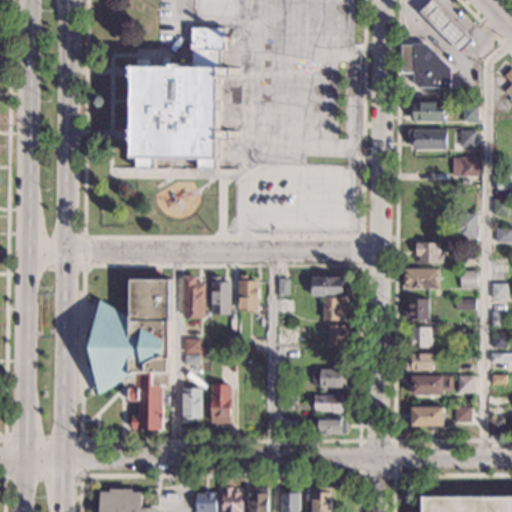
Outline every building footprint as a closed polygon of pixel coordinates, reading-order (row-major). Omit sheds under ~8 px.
[(432,0),(472,41),(459,53),(419,12),(432,0)] [(225,36),(230,36),(232,39),(232,41),(231,43),(225,43),(225,51),(220,51),(220,67),(229,67),(229,78),(220,78),(220,131),(229,131),(229,141),(219,141),(219,159),(217,159),(217,170),(197,170),(197,159),(155,159),(155,169),(135,169),(135,158),(131,158),(131,135),(131,71),(131,66),(171,66),(171,65),(183,65),(183,67),(192,67),(192,50),(191,50),(191,28),(225,28),(225,36)] [(425,44),(450,69),(450,84),(449,84),(449,88),(418,88),(412,81),(412,73),(400,73),(401,45),(412,45),(412,43),(425,44)] [(511,69),(511,100),(503,91),(511,84),(504,76),(511,68),(511,69)] [(445,122),(412,122),(412,111),(406,111),(406,102),(445,102),(445,122)] [(477,122),(462,122),(462,107),(477,106),(477,122)] [(446,150),(413,150),(413,140),(407,140),(407,130),(446,130),(446,150)] [(475,147),(459,147),(459,131),(475,130),(475,147)] [(478,159),(480,159),(480,165),(478,165),(478,177),(452,176),(452,158),(478,158),(478,159)] [(511,188),(496,189),(495,173),(511,173),(511,188)] [(508,216),(493,215),(493,200),(508,200),(508,216)] [(476,213),(460,213),(460,239),(477,238),(476,213)] [(511,242),(496,242),(496,229),(511,229),(511,242)] [(439,256),(443,256),(443,264),(419,264),(419,256),(416,256),(416,243),(439,243),(439,256)] [(476,259),(476,267),(461,268),(461,258),(476,259)] [(439,289),(404,289),(404,270),(439,270),(439,289)] [(477,289),(460,289),(460,271),(477,271),(477,289)] [(196,283),(205,283),(205,318),(183,318),(183,276),(196,276),(196,283)] [(247,281),(258,281),(258,311),(239,311),(239,276),(247,276),(247,281)] [(339,277),(343,277),(343,280),(344,280),(344,289),(347,289),(347,296),(311,296),(311,277),(319,277),(320,276),(339,276),(339,277)] [(221,282),(231,282),(231,315),(211,315),(211,277),(221,277),(221,282)] [(288,297),(277,297),(277,279),(287,279),(289,279),(288,297)] [(171,386),(163,386),(163,397),(169,397),(169,406),(162,406),(162,431),(131,431),(131,416),(139,416),(139,402),(129,402),(129,388),(131,388),(131,377),(98,395),(96,377),(91,348),(97,317),(99,300),(130,319),(130,280),(170,280),(171,386)] [(507,284),(507,299),(491,299),(491,284),(507,284)] [(294,313),(278,313),(279,298),(292,299),(294,299),(294,313)] [(347,311),(342,311),(342,320),(323,320),(323,298),(347,298),(347,311)] [(475,310),(455,310),(455,299),(475,299),(475,310)] [(428,319),(405,319),(405,310),(407,310),(407,300),(428,300),(428,319)] [(506,327),(491,327),(491,312),(506,312),(506,327)] [(349,347),(329,347),(329,326),(349,326),(349,347)] [(430,339),(431,339),(431,347),(411,348),(411,328),(430,328),(430,339)] [(474,338),(459,338),(459,328),(474,328),(474,338)] [(507,334),(507,348),(492,348),(492,334),(507,334)] [(237,353),(227,353),(227,337),(237,337),(237,353)] [(201,347),(200,353),(200,354),(184,354),(184,339),(201,339),(201,347)] [(433,371),(406,371),(406,354),(433,353),(433,371)] [(511,363),(490,363),(490,354),(511,354),(511,363)] [(199,365),(185,365),(185,355),(199,355),(199,365)] [(302,379),(281,379),(281,370),(302,370),(302,379)] [(345,387),(312,386),(312,372),(320,372),(320,370),(346,371),(345,387)] [(506,384),(491,384),(491,375),(506,375),(506,384)] [(451,391),(443,391),(443,395),(411,395),(411,384),(409,384),(409,377),(451,376),(451,391)] [(474,377),(474,393),(457,393),(457,377),(474,377)] [(230,423),(211,423),(211,385),(231,385),(230,423)] [(202,389),(202,418),(193,418),(193,423),(181,423),(181,388),(202,389)] [(342,413),(333,414),(333,412),(314,412),(314,395),(342,395),(342,413)] [(298,400),(304,400),(304,403),(308,403),(308,410),(297,410),(297,411),(280,411),(280,397),(298,397),(298,400)] [(471,422),(454,422),(454,407),(470,407),(471,422)] [(443,408),(443,426),(411,426),(411,415),(408,415),(408,408),(443,408)] [(342,423),(347,423),(347,435),(318,435),(318,416),(342,416),(342,423)] [(298,420),(303,420),(303,426),(298,425),(298,429),(283,429),(284,417),(298,418),(298,420)] [(502,434),(487,434),(487,418),(503,419),(502,434)] [(233,492),(242,493),(242,511),(222,511),(223,487),(233,487),(233,492)] [(267,511),(249,511),(250,488),(268,488),(267,511)] [(299,511),(281,511),(281,494),(291,494),(291,488),(299,488),(299,511)] [(331,511),(312,511),(312,488),(331,488),(331,511)] [(132,492),(142,492),(142,508),(154,508),(153,511),(100,511),(100,492),(110,492),(110,489),(132,489),(132,492)] [(216,511),(195,511),(195,494),(204,494),(204,493),(216,493),(216,511)] [(511,511),(422,511),(422,497),(511,496),(511,511)]
